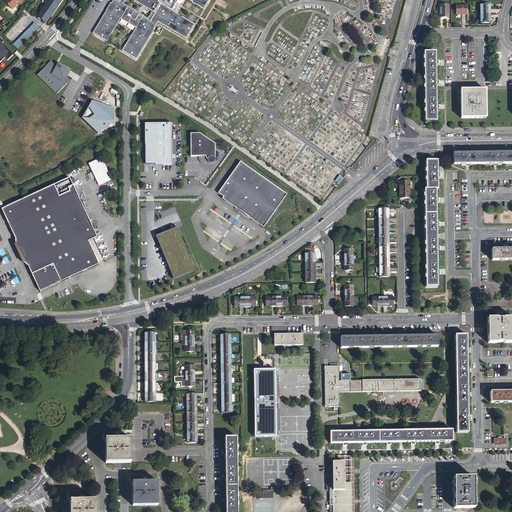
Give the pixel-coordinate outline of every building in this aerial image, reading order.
[(3,0),(3,1),(12,9),(19,1),(20,3),(22,0),(3,0)] [(45,23),(60,0),(48,0),(36,17),(45,23)] [(120,1),(117,0),(113,0),(112,3),(111,3),(106,10),(93,33),(107,41),(121,19),(136,28),(122,50),(137,59),(150,36),(155,29),(154,28),(157,23),(148,18),(123,4),(120,1)] [(132,0),(152,12),(154,13),(151,17),(152,18),(158,22),(163,25),(186,38),(190,31),(195,24),(172,10),(177,0),(189,0),(204,8),(208,0),(132,0)] [(439,18),(448,18),(447,5),(439,5),(439,18)] [(479,5),(480,15),(489,15),(489,5),(479,5)] [(455,16),(466,16),(465,6),(455,7),(455,16)] [(154,13),(152,12),(148,18),(157,23),(158,22),(152,18),(151,17),(154,13)] [(480,15),(480,24),(490,24),(489,15),(480,15)] [(35,25),(13,46),(17,51),(38,29),(35,25)] [(0,63),(1,62),(4,59),(7,62),(12,56),(3,47),(1,49),(0,48),(0,43),(0,44),(3,41),(0,38),(0,63)] [(434,53),(422,53),(424,123),(435,122),(435,110),(437,110),(437,106),(435,106),(435,86),(436,86),(436,82),(434,82),(434,65),(436,65),(436,62),(434,62),(434,53)] [(43,65),(42,64),(33,73),(53,92),(65,78),(61,74),(65,67),(53,61),(51,65),(47,61),(43,65)] [(484,90),(459,91),(460,120),(485,119),(484,90)] [(173,122),(146,122),(146,163),(173,163),(173,122)] [(200,155),(201,155),(202,157),(202,158),(203,159),(204,160),(204,161),(205,161),(205,162),(206,162),(207,162),(208,163),(209,163),(210,163),(211,163),(212,163),(213,163),(214,163),(214,162),(215,162),(216,161),(216,160),(217,159),(217,158),(217,157),(217,143),(203,134),(192,134),(192,155),(200,155)] [(511,152),(453,153),(453,164),(466,164),(466,165),(469,165),(469,164),(494,164),(494,165),(497,164),(511,163),(511,152)] [(214,163),(214,162),(214,163),(213,163),(212,163),(211,163),(210,163),(209,163),(208,163),(207,162),(206,162),(205,162),(205,161),(204,161),(204,160),(203,159),(202,158),(202,157),(201,155),(200,155),(200,157),(200,158),(201,159),(201,160),(202,161),(203,162),(205,163),(207,164),(208,164),(209,164),(211,164),(212,163),(214,163)] [(104,157),(91,163),(101,185),(114,179),(104,157)] [(242,161),(220,192),(225,196),(223,198),(264,227),(288,193),(242,161)] [(438,272),(436,272),(436,251),(437,251),(437,248),(435,248),(435,227),(437,227),(437,223),(435,223),(435,203),(436,203),(436,199),(435,199),(435,191),(436,191),(436,178),(438,178),(438,174),(436,174),(436,162),(424,162),(425,191),(423,191),(425,288),(436,288),(436,276),(438,276),(438,272)] [(99,237),(72,177),(4,208),(18,238),(18,244),(25,261),(30,265),(42,291),(101,264),(91,241),(89,237),(95,235),(96,238),(99,237)] [(411,180),(401,180),(401,197),(411,197),(411,180)] [(377,208),(378,218),(388,218),(388,207),(377,208)] [(378,218),(378,228),(388,228),(388,218),(378,218)] [(178,226),(156,235),(174,278),(195,270),(178,226)] [(378,228),(378,239),(388,239),(388,228),(378,228)] [(388,248),(388,239),(378,239),(378,248),(388,248)] [(388,258),(388,248),(378,248),(378,258),(388,258)] [(491,250),(491,261),(511,261),(511,250),(506,250),(503,250),(491,250)] [(351,263),(351,251),(343,251),(343,263),(351,263)] [(305,265),(314,265),(313,255),(305,255),(305,265)] [(389,268),(388,258),(378,258),(378,268),(389,268)] [(352,272),(351,263),(343,263),(343,272),(352,272)] [(305,265),(305,274),(314,274),(314,265),(305,265)] [(389,278),(389,268),(378,268),(378,278),(389,278)] [(314,274),(305,274),(305,284),(314,284),(314,274)] [(352,298),(352,287),(343,287),(343,298),(352,298)] [(352,308),(352,298),(343,298),(344,308),(352,308)] [(382,299),(372,299),(372,307),(382,308),(382,299)] [(392,299),(382,299),(382,308),(392,308),(392,299)] [(497,318),(487,318),(488,343),(498,343),(504,342),(504,343),(511,342),(511,317),(503,318),(503,319),(497,319),(497,318)] [(193,333),(181,333),(181,344),(185,344),(185,353),(193,353),(193,333)] [(154,334),(144,335),(144,344),(154,344),(154,334)] [(303,334),(274,334),(274,345),(287,345),(290,345),(303,345),(303,334)] [(466,335),(455,336),(456,433),(468,433),(468,421),(469,420),(469,417),(468,417),(467,396),(469,396),(469,393),(467,393),(467,372),(469,372),(469,368),(467,368),(467,352),(468,352),(468,348),(467,348),(466,335)] [(230,369),(230,336),(220,337),(221,414),(231,414),(230,375),(230,369)] [(339,338),(340,349),(437,348),(437,337),(424,337),(424,336),(421,336),(421,337),(400,337),(396,337),(376,338),(376,337),(372,337),(372,338),(355,338),(355,337),(352,337),(352,338),(339,338)] [(154,354),(154,344),(144,344),(144,354),(154,354)] [(154,364),(154,354),(144,354),(145,365),(154,364)] [(154,374),(154,364),(145,365),(145,374),(154,374)] [(330,365),(324,365),(325,405),(334,405),(337,405),(339,405),(339,392),(420,391),(420,378),(350,379),(350,373),(343,373),(343,371),(339,371),(339,365),(330,365)] [(186,367),(186,378),(194,378),(194,367),(186,367)] [(254,369),(254,436),(276,436),(275,369),(254,369)] [(145,374),(145,384),(155,384),(154,374),(145,374)] [(186,378),(186,387),(194,387),(194,378),(186,378)] [(155,394),(155,384),(145,384),(145,394),(155,394)] [(499,391),(490,392),(490,403),(511,402),(511,391),(503,391),(502,389),(499,389),(499,391)] [(145,394),(145,404),(155,404),(155,394),(145,394)] [(196,396),(186,396),(187,445),(197,444),(196,396)] [(451,431),(329,433),(329,445),(342,444),(342,446),(345,446),(345,444),(362,444),(362,446),(366,446),(366,444),(386,444),(386,445),(390,445),(390,444),(411,443),(411,445),(414,445),(414,443),(435,443),(435,445),(439,444),(439,443),(451,443),(451,431)] [(236,511),(235,438),(224,439),(224,451),(222,451),(222,455),(224,455),(224,475),(223,475),(223,479),(224,479),(225,500),(223,500),(223,503),(225,503),(224,511),(236,511)] [(129,440),(104,441),(104,465),(130,464),(129,440)] [(348,511),(351,511),(351,458),(338,458),(339,463),(343,463),(344,484),(348,484),(348,511)] [(329,511),(348,511),(348,484),(344,484),(343,463),(339,463),(326,463),(326,476),(330,476),(331,476),(331,479),(332,479),(332,481),(326,481),(326,492),(330,492),(329,511)] [(473,477),(453,478),(454,509),(474,508),(473,477)] [(157,483),(131,483),(132,507),(157,507),(157,483)] [(273,490),(258,490),(258,498),(273,498),(273,490)] [(94,511),(94,502),(69,502),(68,511),(94,511)]
